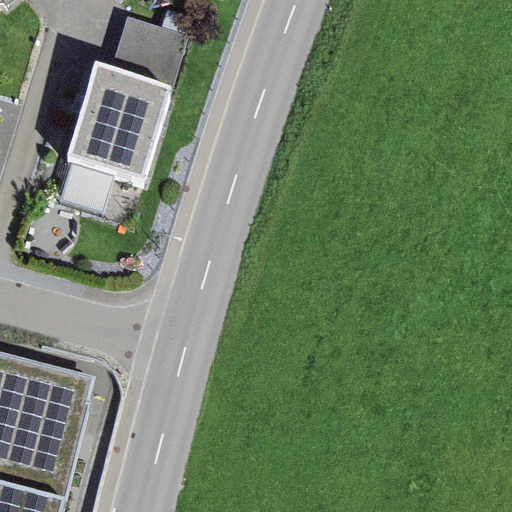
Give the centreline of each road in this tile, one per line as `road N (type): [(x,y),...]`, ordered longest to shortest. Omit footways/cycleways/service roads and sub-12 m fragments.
road 1 (tertiary): [(300,0),(259,106),(185,356)]
road 2 (residential): [(0,301),(185,356)]
road 3 (tertiary): [(185,356),(145,511)]
